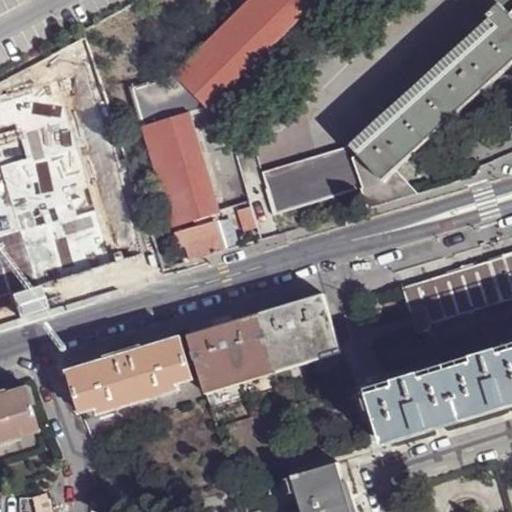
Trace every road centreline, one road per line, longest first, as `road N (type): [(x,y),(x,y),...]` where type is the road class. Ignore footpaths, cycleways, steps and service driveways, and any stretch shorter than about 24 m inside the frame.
road 1 (residential): [(29,337),(511,198)]
road 2 (residential): [(80,511),(84,477),(29,337)]
